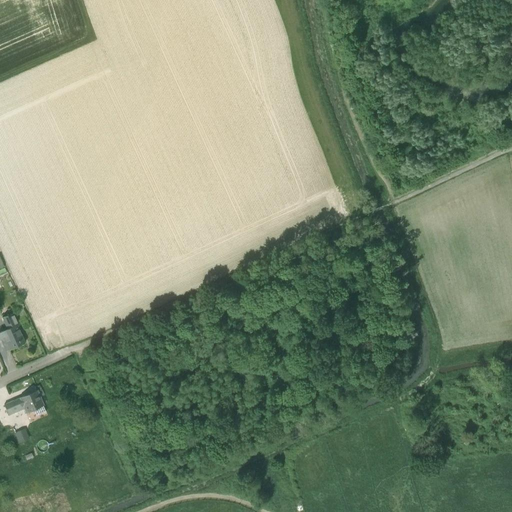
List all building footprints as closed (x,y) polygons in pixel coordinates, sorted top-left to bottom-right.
[(4,337),(9,350),(24,343),(17,326),(18,325),(13,314),(3,318),(6,325),(8,324),(10,328),(8,329),(2,331),(4,337)] [(26,413),(35,409),(43,405),(37,390),(19,398),(15,400),(19,410),(24,408),(26,413)] [(4,405),(8,415),(19,410),(15,400),(4,405)] [(47,413),(43,405),(35,409),(39,416),(47,413)] [(14,432),(19,442),(29,438),(25,428),(14,432)]
